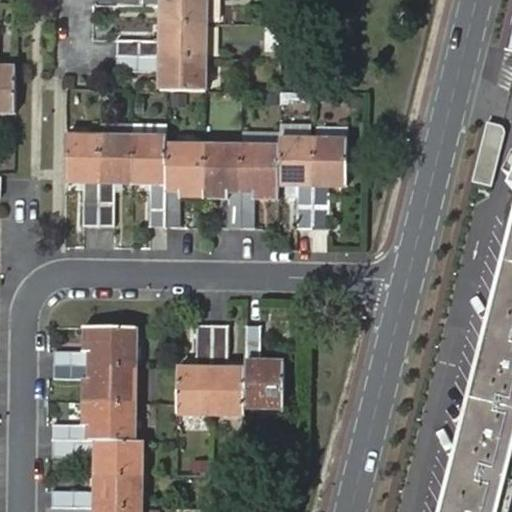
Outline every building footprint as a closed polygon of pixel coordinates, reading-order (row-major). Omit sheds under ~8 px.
[(158,25),(158,42),(115,42),(114,72),(158,73),(158,94),(206,94),(206,0),(115,0),(116,9),(159,9),(158,25)] [(0,119),(18,120),(18,75),(1,74),(1,30),(0,30),(0,119)] [(313,137),(313,126),(283,125),(283,137),(313,137)] [(349,128),(316,129),(316,137),(350,136),(349,128)] [(102,134),(102,145),(133,145),(133,134),(102,134)] [(137,145),(167,145),(167,135),(137,134),(137,145)] [(244,144),(281,145),(281,135),(244,135),(244,144)] [(133,145),(102,145),(67,144),(67,189),(84,189),(84,232),(116,233),(116,189),(133,189),(150,189),(150,233),(182,234),(182,197),(228,198),(228,205),(227,234),(255,235),(255,198),(281,198),(280,191),(298,191),(298,236),(325,236),(326,192),(348,192),(349,147),(315,147),(283,147),(283,153),(168,151),(167,145),(137,145),(133,145)] [(511,237),(442,511),(500,511),(511,466),(511,237)] [(211,420),(246,419),(245,412),(283,412),(283,369),(262,369),(262,331),(247,331),(247,375),(229,375),(229,332),(198,332),(198,375),(179,375),(179,420),(211,420)] [(57,465),(98,465),(98,481),(98,498),(57,499),(56,511),(144,511),(145,448),(139,448),(139,411),(139,375),(139,335),(93,334),(94,360),(58,359),(57,386),(84,387),(93,387),(94,410),(93,432),(57,432),(57,465)]
